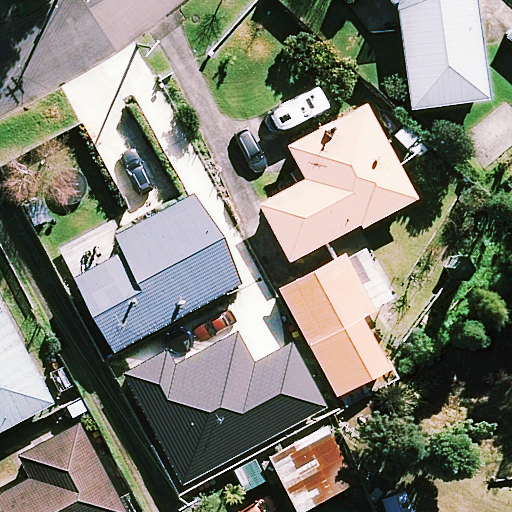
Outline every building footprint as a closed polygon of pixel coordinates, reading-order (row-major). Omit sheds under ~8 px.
[(464,0),(359,0),(359,13),(361,31),(392,26),(403,106),(473,97),(464,0)] [(511,27),(503,38),(511,46),(511,27)] [(403,192),(356,104),(276,146),(294,179),(252,201),(281,257),(403,192)] [(511,110),(507,104),(461,141),(485,172),(511,149),(511,110)] [(231,279),(180,190),(100,235),(107,249),(62,275),(114,366),(176,330),(168,315),(231,279)] [(367,305),(337,252),(272,287),(330,392),(379,365),(350,314),(367,305)] [(0,422),(40,401),(0,324),(0,422)] [(320,404),(287,340),(225,372),(258,436),(320,404)] [(0,511),(118,511),(70,423),(10,456),(21,477),(0,488),(0,511)] [(287,511),(349,481),(321,425),(259,456),(287,511)]
